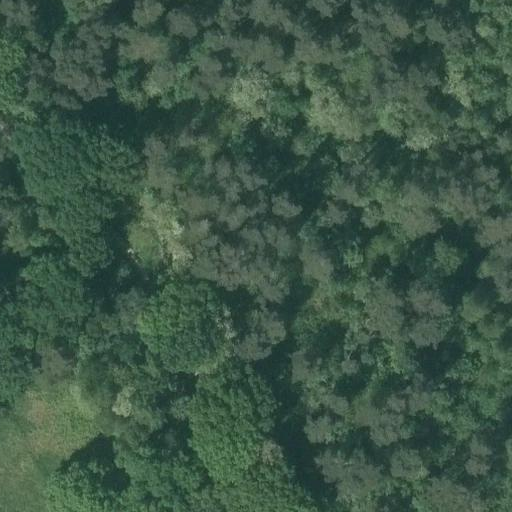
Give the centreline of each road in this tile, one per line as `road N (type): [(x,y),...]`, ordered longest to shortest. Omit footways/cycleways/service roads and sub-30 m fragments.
road 1 (track): [(0,116),(108,218),(263,511)]
road 2 (unknown): [(236,511),(106,272),(108,218)]
